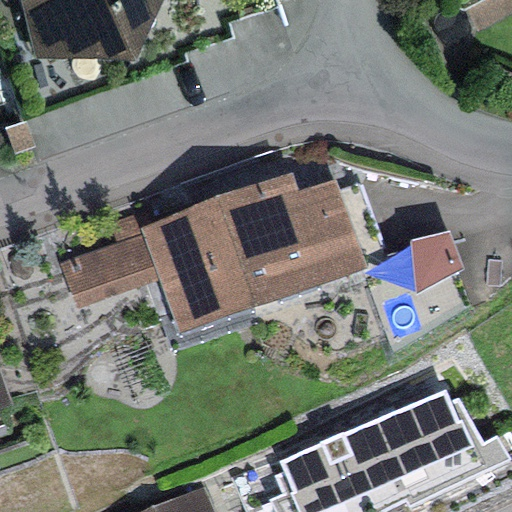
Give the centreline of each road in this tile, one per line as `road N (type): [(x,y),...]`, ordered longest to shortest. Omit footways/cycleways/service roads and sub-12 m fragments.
road 1 (residential): [(0,201),(371,68)]
road 2 (residential): [(511,136),(435,123),(371,68)]
